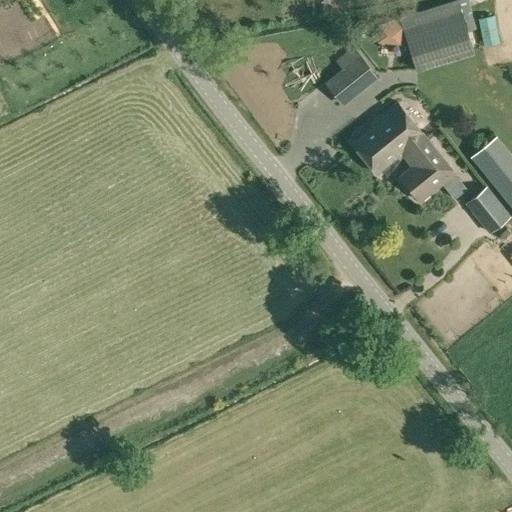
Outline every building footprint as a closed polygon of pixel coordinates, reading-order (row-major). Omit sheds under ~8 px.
[(454,0),(401,16),(418,69),(474,52),(458,0),(454,0)] [(388,63),(409,54),(390,11),(369,20),(388,63)] [(337,59),(346,72),(362,59),(353,46),(337,59)] [(362,59),(346,72),(328,86),(343,105),(378,78),(362,59)] [(403,157),(429,136),(400,100),(372,123),(374,125),(365,132),(362,129),(352,137),(354,140),(352,142),(377,172),(379,171),(381,174),(403,157)] [(471,157),(511,207),(511,153),(497,135),(471,157)] [(429,136),(403,157),(405,159),(409,156),(418,167),(405,178),(424,202),(460,174),(431,138),(429,136)] [(467,202),(491,232),(511,214),(511,212),(489,184),(467,202)]
